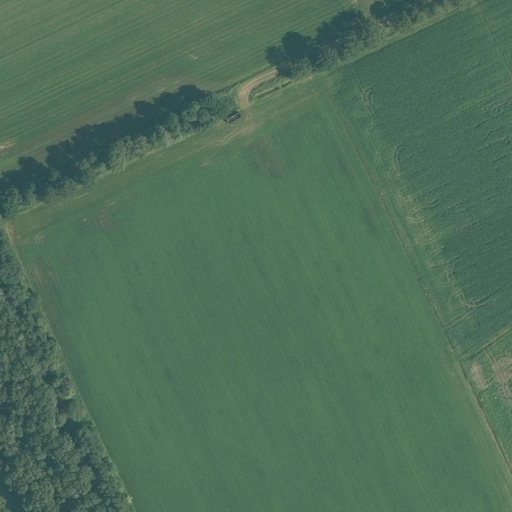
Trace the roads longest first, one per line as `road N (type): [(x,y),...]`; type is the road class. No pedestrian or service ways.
road 1 (track): [(0,222),(243,110),(250,84),(425,0)]
road 2 (track): [(133,511),(0,223)]
